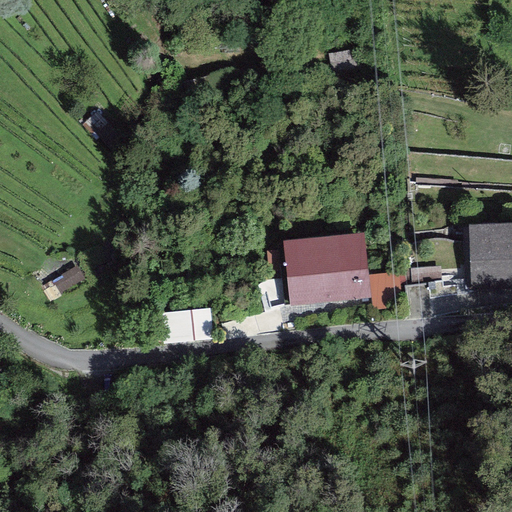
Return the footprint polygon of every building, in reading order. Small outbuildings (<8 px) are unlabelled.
[(355,49),(326,55),(331,78),(359,73),(355,49)] [(247,65),(169,86),(177,114),(255,93),(247,65)] [(117,137),(92,112),(79,125),(104,150),(117,137)] [(511,223),(467,225),(469,294),(511,292),(511,223)] [(364,233),(282,242),(290,307),(371,298),(368,276),(364,233)] [(440,266),(409,268),(411,285),(441,283),(440,266)] [(405,272),(368,276),(371,298),(372,310),(408,306),(405,272)] [(215,340),(213,308),(166,311),(168,343),(215,340)]
